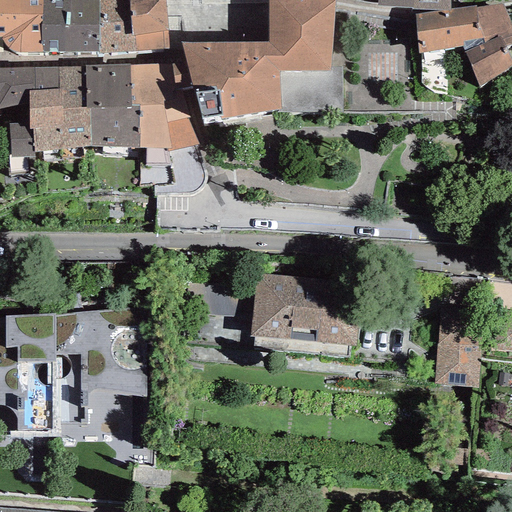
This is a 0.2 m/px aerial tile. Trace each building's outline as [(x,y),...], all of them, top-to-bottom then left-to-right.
[(41,0),(0,0),(0,36),(2,37),(2,39),(8,49),(16,53),(42,53),(41,0)] [(70,0),(41,0),(42,53),(69,52),(70,0)] [(99,0),(70,0),(69,52),(98,52),(99,0)] [(128,0),(122,0),(99,0),(98,52),(135,51),(134,37),(131,38),(128,0)] [(128,0),(131,38),(134,37),(135,51),(169,48),(164,0),(128,0)] [(193,87),(202,120),(221,116),(221,120),(281,108),(279,71),(329,71),(334,0),(268,0),(269,42),(181,43),(193,87)] [(412,0),(412,7),(412,10),(450,11),(449,0),(412,0)] [(511,25),(503,4),(476,8),(482,38),(463,42),(463,46),(461,47),(480,89),(511,66),(511,61),(505,47),(511,44),(511,25)] [(432,12),(414,14),(418,54),(461,47),(463,46),(463,42),(482,38),(476,8),(476,5),(451,9),(451,12),(432,12)] [(193,87),(186,62),(179,62),(130,65),(131,105),(139,105),(139,147),(145,147),(144,165),(169,164),(168,152),(198,145),(186,118),(191,117),(181,88),(187,87),(193,87)] [(131,105),(130,65),(86,66),(86,110),(90,110),(91,148),(139,147),(139,105),(131,105)] [(86,66),(58,67),(58,89),(62,88),(64,149),(91,148),(90,110),(86,110),(86,66)] [(58,67),(34,69),(33,90),(29,91),(29,104),(29,123),(30,129),(33,129),(35,152),(64,149),(62,88),(58,89),(58,67)] [(34,69),(0,69),(0,109),(29,104),(29,91),(33,90),(34,69)] [(29,123),(9,125),(11,155),(8,155),(10,176),(28,174),(27,158),(35,157),(35,152),(33,129),(30,129),(29,123)] [(206,172),(198,145),(168,152),(169,164),(144,165),(139,166),(139,186),(154,186),(154,195),(156,195),(157,198),(171,197),(188,196),(192,195),(197,194),(200,192),(204,186),(205,184),(206,182),(206,176),(206,172)] [(256,273),(250,336),(256,337),(255,347),(345,355),(346,345),(356,346),(362,282),(256,273)] [(149,309),(56,317),(59,425),(89,424),(87,396),(89,392),(91,390),(97,388),(152,394),(149,309)] [(511,311),(491,310),(488,350),(511,352),(511,311)] [(56,314),(5,316),(0,315),(0,404),(3,405),(9,408),(14,414),(16,424),(14,434),(59,436),(59,425),(56,317),(56,314)] [(481,327),(438,325),(434,384),(477,387),(481,327)]
